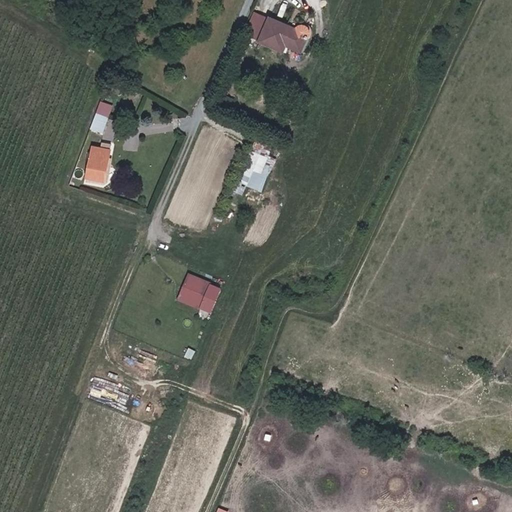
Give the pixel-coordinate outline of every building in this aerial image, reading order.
[(304,52),(311,36),(312,32),(311,29),(310,28),(307,27),(305,26),(303,26),(302,26),(300,27),(299,29),(272,17),(272,18),(258,12),(249,34),(262,40),(262,41),(286,52),(289,45),(304,52)] [(103,134),(109,119),(106,118),(111,106),(100,102),(90,129),(103,134)] [(106,182),(110,150),(101,149),(93,148),(88,180),(106,182)] [(268,176),(262,174),(268,158),(250,150),(236,182),(261,192),(268,176)] [(200,309),(211,283),(189,275),(179,300),(200,309)]
